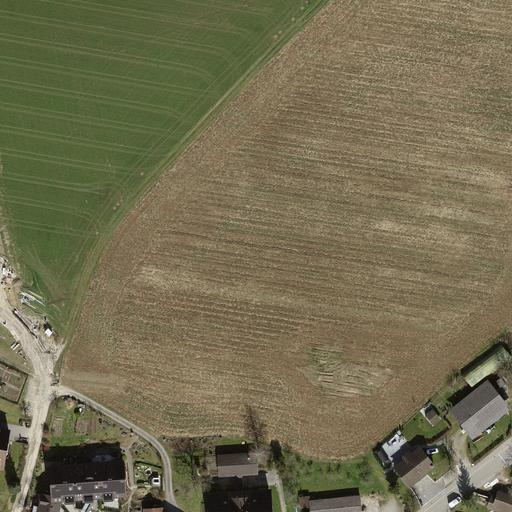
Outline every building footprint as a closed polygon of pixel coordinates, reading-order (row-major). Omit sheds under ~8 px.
[(511,357),(502,344),(462,374),(473,388),(511,358),(511,357)] [(488,380),(449,409),(471,438),(510,408),(488,380)] [(433,410),(426,415),(434,425),(441,419),(433,410)] [(0,467),(3,469),(10,431),(0,429),(0,467)] [(420,448),(395,468),(409,486),(434,466),(420,448)] [(258,454),(220,457),(222,476),(259,473),(258,454)] [(43,494),(39,511),(80,511),(82,509),(85,498),(127,495),(124,462),(51,467),(52,496),(43,494)] [(272,511),(271,492),(209,496),(210,511),(272,511)] [(511,511),(511,496),(499,492),(494,509),(503,511),(511,511)] [(361,511),(360,496),(310,501),(311,511),(361,511)]
